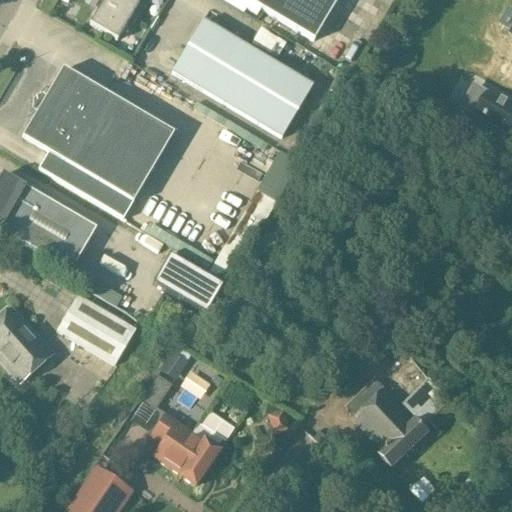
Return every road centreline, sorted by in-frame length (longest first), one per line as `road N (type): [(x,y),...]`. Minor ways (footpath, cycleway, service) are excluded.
road 1 (unknown): [(6,3),(180,115),(206,140),(223,185)]
road 2 (unknown): [(0,150),(123,230),(145,261),(141,289)]
